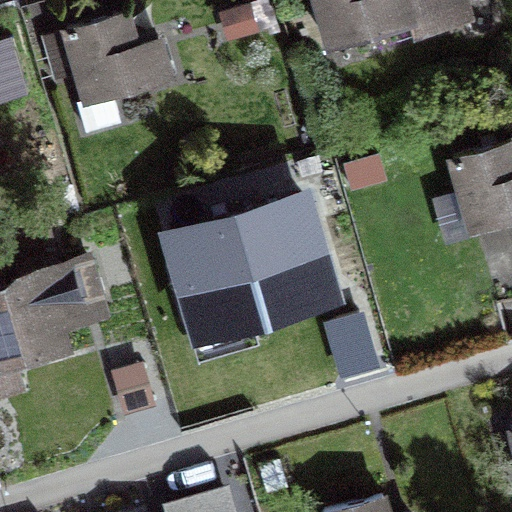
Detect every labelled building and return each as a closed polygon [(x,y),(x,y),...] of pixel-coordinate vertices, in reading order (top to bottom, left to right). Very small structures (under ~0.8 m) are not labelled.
[(443,0),(319,0),(331,39),(411,15),(410,10),(443,0)] [(149,42),(141,10),(74,27),(94,101),(188,76),(177,34),(149,42)] [(511,138),(511,134),(453,150),(494,297),(511,292),(511,138)] [(329,281),(304,195),(181,231),(215,347),(255,335),(246,304),(329,281)] [(103,343),(81,258),(0,279),(0,400),(32,392),(24,363),(103,343)] [(156,404),(144,357),(111,366),(123,412),(156,404)] [(389,511),(381,483),(325,498),(328,511),(389,511)]
